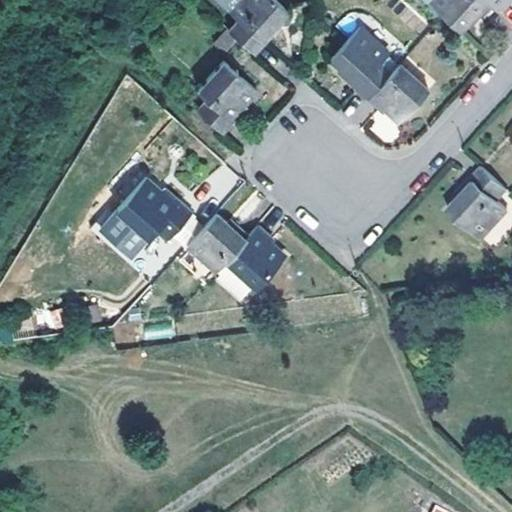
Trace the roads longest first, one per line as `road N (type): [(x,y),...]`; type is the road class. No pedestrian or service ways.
road 1 (track): [(349,409),(272,393),(31,373),(0,361)]
road 2 (track): [(167,511),(308,419),(349,409),(441,461)]
road 3 (track): [(0,244),(117,54),(48,9)]
road 4 (track): [(117,54),(258,166)]
road 5 (residential): [(511,66),(407,179)]
